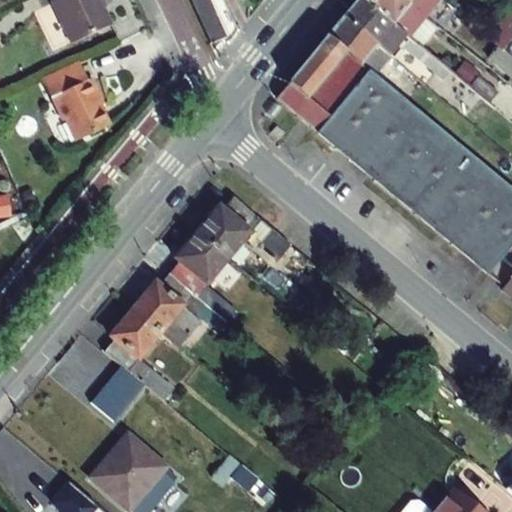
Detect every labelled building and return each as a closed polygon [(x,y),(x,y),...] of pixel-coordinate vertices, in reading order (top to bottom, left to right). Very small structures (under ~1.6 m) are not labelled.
[(71,45),(111,26),(98,0),(57,0),(51,3),(71,45)] [(208,0),(189,0),(210,45),(226,39),(208,0)] [(390,57),(393,59),(403,46),(445,80),(451,73),(422,49),(361,0),(357,0),(343,18),(390,57)] [(361,0),(422,49),(438,29),(426,19),(402,0),(361,0)] [(402,0),(426,19),(440,0),(402,0)] [(511,11),(489,39),(493,43),(500,48),(503,51),(511,39),(511,11)] [(381,68),(390,57),(343,18),(327,38),(363,72),(407,104),(414,95),(381,68)] [(306,132),(312,136),(363,72),(320,37),(268,102),(306,132)] [(482,55),(489,60),(500,48),(493,43),(482,55)] [(511,79),(511,59),(503,51),(500,48),(489,60),(511,81),(511,79)] [(87,83),(78,63),(40,80),(50,102),(53,100),(64,122),(66,121),(75,138),(89,131),(91,136),(109,128),(95,98),(98,97),(90,81),(87,83)] [(477,74),(465,65),(456,77),(467,86),(477,74)] [(312,136),(484,279),(511,245),(511,191),(415,111),(407,104),(363,72),(312,136)] [(451,73),(445,80),(461,94),(467,86),(456,77),(451,73)] [(498,93),(479,78),(470,89),(488,104),(498,93)] [(423,102),(414,95),(407,104),(415,111),(423,102)] [(263,115),(270,121),(277,112),(270,106),(263,115)] [(89,131),(75,138),(77,143),(91,136),(89,131)] [(22,195),(27,206),(35,202),(30,191),(22,195)] [(220,207),(197,234),(228,259),(250,233),(280,258),(290,246),(233,199),(223,210),(220,207)] [(169,276),(226,323),(236,311),(205,286),(228,259),(197,234),(175,261),(178,264),(169,276)] [(171,321),(189,337),(202,321),(217,334),(226,323),(169,276),(159,287),(155,284),(133,311),(160,333),(171,321)] [(511,279),(502,291),(511,299),(511,279)] [(160,333),(133,311),(110,338),(115,341),(105,353),(163,401),(173,390),(138,360),(160,333)] [(160,333),(179,349),(189,337),(171,321),(160,333)] [(128,437),(90,480),(127,511),(143,494),(148,498),(154,491),(161,497),(174,482),(162,472),(165,468),(128,437)] [(228,457),(212,477),(223,487),(240,466),(228,457)] [(241,466),(230,479),(248,494),(259,481),(241,466)] [(91,511),(96,507),(69,483),(51,504),(60,511),(91,511)] [(481,511),(456,490),(437,511),(481,511)] [(155,504),(161,497),(154,491),(148,498),(155,504)]
